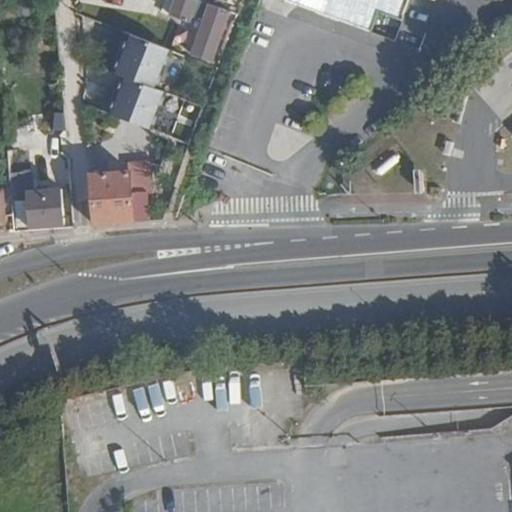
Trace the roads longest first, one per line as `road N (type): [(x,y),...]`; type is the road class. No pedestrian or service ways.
road 1 (primary): [(511,257),(152,287),(25,310)]
road 2 (residential): [(366,245),(278,236),(163,241),(0,271)]
road 3 (primary): [(0,371),(67,344),(149,325),(354,306)]
road 4 (primary): [(366,245),(101,275),(25,310)]
road 5 (primary): [(354,306),(511,285)]
road 6 (primary): [(354,306),(511,300)]
road 7 (primary): [(511,233),(366,245)]
